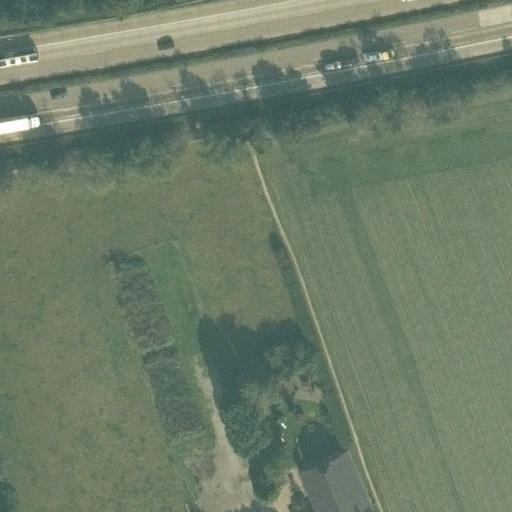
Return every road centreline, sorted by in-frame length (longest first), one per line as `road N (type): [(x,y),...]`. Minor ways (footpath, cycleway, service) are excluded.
road 1 (motorway): [(0,111),(511,17)]
road 2 (motorway): [(365,0),(0,64)]
